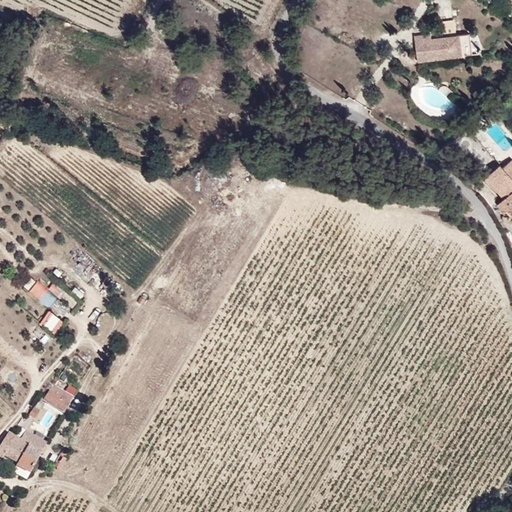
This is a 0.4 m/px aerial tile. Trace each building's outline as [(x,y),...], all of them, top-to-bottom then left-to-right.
[(470,50),(466,28),(448,30),(449,35),(439,36),(438,26),(422,28),(424,47),(435,46),(436,48),(459,45),(460,51),(470,50)] [(481,48),(478,26),(466,28),(470,50),(481,48)] [(385,55),(389,48),(380,43),(376,50),(385,55)] [(460,51),(459,45),(436,48),(435,46),(424,47),(425,56),(460,51)] [(454,92),(460,85),(454,80),(451,79),(449,79),(444,83),(454,92)] [(492,171),(511,193),(509,195),(505,199),(511,205),(511,159),(510,162),(506,158),(492,171)] [(23,287),(28,291),(36,282),(31,277),(23,287)] [(38,281),(29,291),(39,300),(48,289),(38,281)] [(48,291),(40,300),(48,308),(56,299),(48,291)] [(55,335),(64,322),(49,311),(40,323),(55,335)] [(34,473),(52,441),(32,430),(50,399),(69,410),(73,403),(50,390),(46,397),(42,395),(19,438),(9,433),(0,448),(0,454),(6,458),(9,454),(20,461),(19,465),(34,473)] [(60,471),(70,455),(69,454),(63,455),(55,469),(60,471)]
